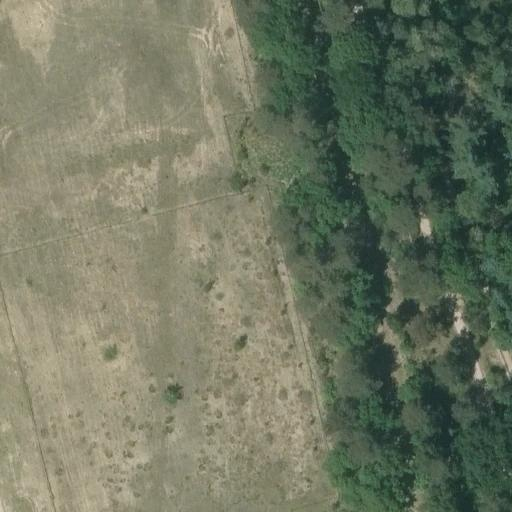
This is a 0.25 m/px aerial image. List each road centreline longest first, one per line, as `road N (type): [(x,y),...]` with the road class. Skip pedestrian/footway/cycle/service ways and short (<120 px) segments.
road 1 (track): [(511,492),(353,0)]
road 2 (track): [(392,0),(511,387)]
